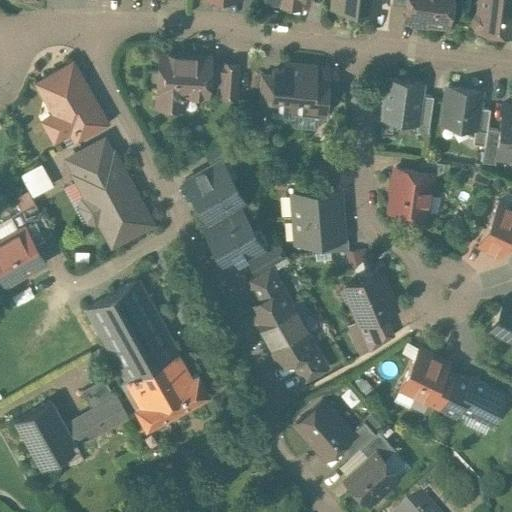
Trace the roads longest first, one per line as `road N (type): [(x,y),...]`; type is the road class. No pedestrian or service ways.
road 1 (residential): [(182,229),(275,396),(282,456),(333,511)]
road 2 (residential): [(441,281),(377,230),(366,207),(357,42)]
road 3 (residential): [(87,28),(248,29),(357,42)]
road 4 (residential): [(87,28),(182,229)]
road 5 (residential): [(357,42),(511,67)]
road 6 (residential): [(182,229),(79,291)]
